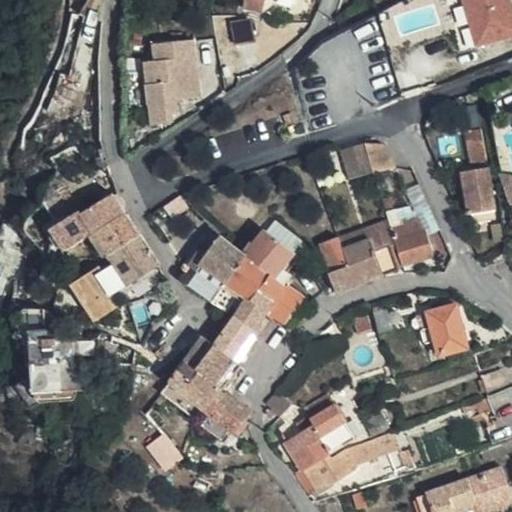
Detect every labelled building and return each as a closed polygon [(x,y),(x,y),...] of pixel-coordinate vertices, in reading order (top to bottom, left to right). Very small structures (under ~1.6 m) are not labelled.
[(244,0),(243,7),(263,11),(265,0),(244,0)] [(511,33),(511,0),(466,0),(478,42),(511,33)] [(254,40),(250,18),(232,23),(236,43),(254,40)] [(147,62),(152,122),(172,120),(171,112),(177,111),(176,99),(201,97),(196,40),(156,43),(157,61),(147,62)] [(475,172),(464,174),(471,214),(498,209),(485,130),(468,134),(475,172)] [(385,144),(364,143),(368,154),(374,172),(374,174),(398,168),(395,159),(390,149),(385,144)] [(368,154),(344,161),(350,180),(374,172),(368,154)] [(511,198),(511,180),(503,178),(509,199),(511,198)] [(391,224),(400,221),(393,195),(382,199),(391,224)] [(126,213),(115,196),(91,211),(102,227),(126,213)] [(192,204),(184,197),(169,207),(175,216),(192,204)] [(102,227),(91,211),(83,216),(81,213),(55,231),(68,250),(94,233),(102,227)] [(142,236),(126,213),(102,227),(94,233),(108,256),(142,236)] [(402,261),(404,265),(435,255),(424,226),(418,216),(400,221),(391,224),(396,240),(402,261)] [(296,252),(304,242),(303,239),(276,220),(268,230),(296,252)] [(206,255),(220,236),(211,227),(196,248),(199,250),(206,255)] [(283,268),(296,252),(268,230),(264,228),(245,254),(261,266),(276,277),(283,268)] [(128,284),(161,263),(142,236),(108,256),(128,284)] [(261,266),(245,254),(220,236),(206,255),(199,250),(188,265),(184,263),(181,266),(189,279),(186,284),(213,303),(225,286),(239,296),(261,266)] [(349,264),(347,259),(343,246),(338,236),(321,242),(331,271),(349,264)] [(347,259),(375,249),(370,236),(343,246),(347,259)] [(398,263),(402,261),(396,240),(375,249),(347,259),(349,264),(331,271),(328,272),(335,291),(336,293),(399,270),(398,263)] [(98,320),(119,304),(114,294),(128,284),(108,256),(72,284),(98,320)] [(285,325),(303,299),(303,297),(286,284),(276,277),(261,266),(239,296),(268,315),(285,325)] [(276,277),(286,284),(293,274),(283,268),(276,277)] [(39,301),(43,278),(20,273),(14,296),(39,301)] [(228,313),(239,296),(225,286),(213,303),(228,313)] [(268,315),(239,296),(228,313),(232,316),(236,312),(260,325),(268,315)] [(442,340),(446,354),(473,347),(462,304),(434,312),(438,325),(428,328),(432,343),(442,340)] [(391,332),(385,311),(373,313),(379,336),(391,332)] [(256,332),(260,325),(236,312),(232,316),(256,332)] [(438,325),(434,312),(424,314),(428,328),(438,325)] [(213,344),(235,360),(256,332),(232,316),(213,344)] [(37,392),(98,385),(95,365),(83,367),(83,361),(75,361),(72,340),(58,340),(56,329),(31,331),(37,392)] [(204,336),(190,355),(200,363),(213,344),(204,336)] [(209,372),(226,387),(240,364),(235,360),(213,344),(200,363),(209,372)] [(196,390),(209,372),(200,363),(190,355),(176,374),(196,390)] [(183,409),(202,423),(208,413),(226,387),(209,372),(196,390),(183,409)] [(163,392),(183,409),(196,390),(176,374),(163,392)] [(235,434),(254,410),(226,387),(208,413),(235,434)] [(511,387),(487,398),(493,417),(491,419),(499,443),(509,440),(511,438),(511,387)] [(287,398),(278,390),(270,399),(271,400),(265,409),(266,411),(270,416),(287,398)] [(303,471),(330,455),(355,439),(330,395),(305,410),(307,416),(297,424),(301,433),(286,444),(303,471)] [(388,427),(376,404),(360,413),(373,436),(388,427)] [(281,417),(274,424),(278,429),(286,422),(281,417)] [(167,439),(164,435),(148,447),(166,471),(181,459),(183,458),(176,448),(167,439)] [(380,458),(375,440),(353,448),(344,450),(332,458),(330,455),(303,471),(315,489),(330,481),(334,486),(356,470),(355,465),(380,458)] [(511,446),(509,440),(499,443),(494,446),(498,457),(511,450),(511,446)] [(498,457),(494,446),(480,451),(484,462),(498,457)] [(486,511),(511,502),(511,498),(501,467),(416,498),(420,511),(486,511)] [(260,481),(260,480),(251,492),(262,501),(271,488),(269,488),(268,489),(267,489),(265,488),(264,488),(262,486),(262,485),(260,483),(260,481)] [(276,502),(287,494),(281,487),(269,492),(276,502)]
